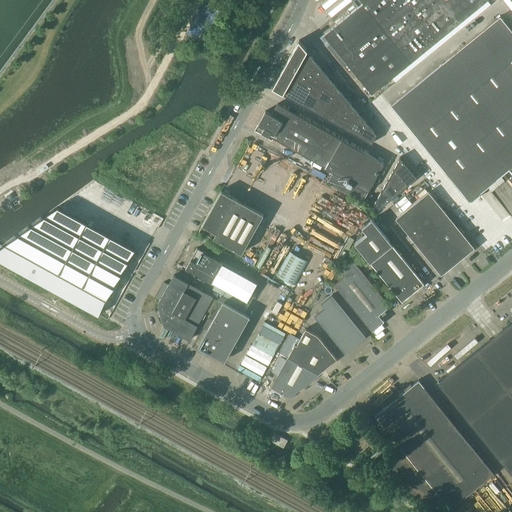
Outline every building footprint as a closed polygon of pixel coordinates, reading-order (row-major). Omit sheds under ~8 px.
[(359,6),(325,34),(372,93),(391,78),(486,0),(354,0),(356,2),(359,6)] [(511,30),(500,16),(391,104),(470,201),(471,200),(472,201),(481,194),(480,193),(487,187),(488,186),(493,192),(506,181),(501,176),(502,175),(510,169),(511,171),(511,30)] [(299,40),(273,87),(372,143),(377,133),(299,40)] [(266,110),(255,129),(273,139),(274,137),(333,171),(331,176),(328,181),(363,202),(366,196),(384,163),(277,104),(272,113),(266,110)] [(400,156),(375,202),(379,207),(417,176),(400,156)] [(241,253),(263,213),(221,190),(199,229),(241,253)] [(429,191),(396,217),(442,274),(458,261),(474,247),(455,223),(429,191)] [(0,246),(0,259),(99,315),(106,299),(114,287),(113,286),(122,274),(120,273),(129,261),(127,261),(136,249),(58,205),(0,246)] [(402,300),(424,283),(372,218),(362,227),(367,233),(355,242),(402,300)] [(247,302),(258,282),(197,247),(194,253),(195,253),(187,268),(247,302)] [(290,251),(275,278),(294,288),(309,261),(290,251)] [(372,330),(384,320),(379,314),(390,304),(353,258),(341,268),(346,275),(335,284),(372,330)] [(190,339),(213,296),(181,278),(174,274),(158,303),(164,325),(190,339)] [(345,352),(366,334),(332,293),(321,302),(325,306),(315,315),(345,352)] [(224,358),(248,316),(224,302),(200,345),(224,358)] [(511,472),(511,319),(437,380),(511,472)] [(288,355),(319,373),(337,359),(318,335),(306,328),(297,344),(295,343),(288,355)] [(291,395),(319,373),(288,355),(272,384),(291,395)] [(451,508),(494,473),(427,389),(419,379),(403,391),(397,396),(382,409),(375,414),(401,445),(373,468),(436,506),(444,500),(451,508)] [(360,433),(349,443),(358,453),(365,447),(367,450),(371,446),(373,448),(380,442),(364,423),(357,429),(360,433)] [(280,435),(275,432),(270,440),(284,447),(288,440),(280,435)] [(327,469),(332,466),(327,460),(322,463),(327,469)]
